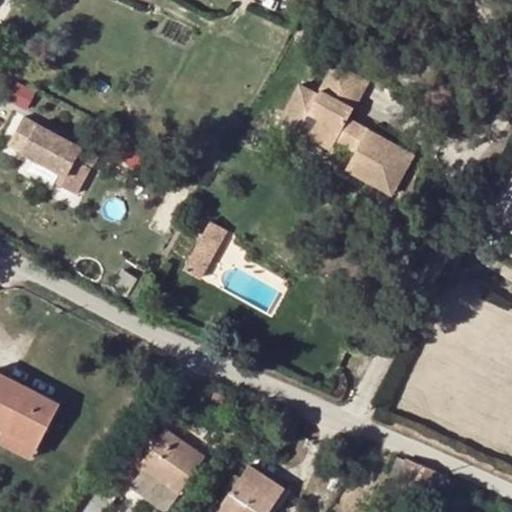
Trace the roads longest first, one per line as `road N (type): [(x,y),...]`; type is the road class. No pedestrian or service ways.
road 1 (unclassified): [(0,246),(511,492)]
road 2 (unknown): [(357,419),(492,120),(499,77),(482,0)]
